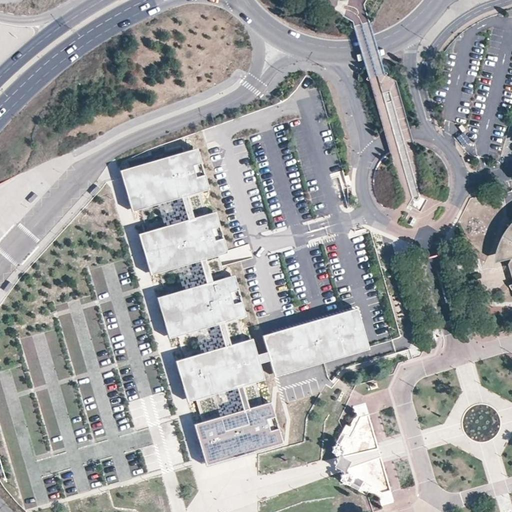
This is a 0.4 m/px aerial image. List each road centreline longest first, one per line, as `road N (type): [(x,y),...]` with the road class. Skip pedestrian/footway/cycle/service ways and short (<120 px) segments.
road 1 (residential): [(256,82),(237,100),(97,161),(0,264)]
road 2 (primary): [(0,114),(82,45),(168,0)]
road 3 (residential): [(421,231),(460,354)]
road 4 (residential): [(317,53),(344,77),(364,162)]
road 5 (residential): [(434,138),(410,76),(421,24)]
